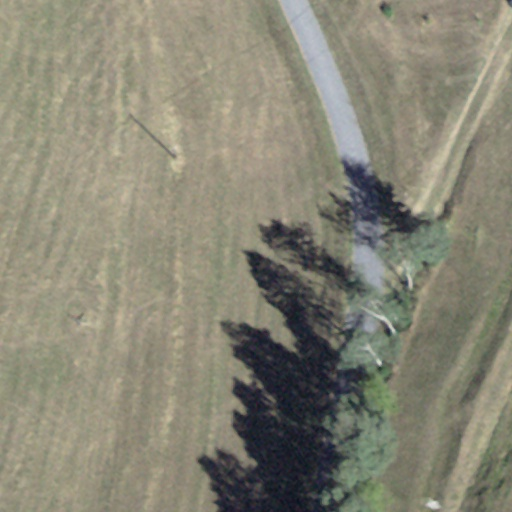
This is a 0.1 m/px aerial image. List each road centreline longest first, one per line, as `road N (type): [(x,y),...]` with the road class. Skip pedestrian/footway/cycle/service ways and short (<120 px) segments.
road 1 (unclassified): [(279,511),(338,318),(348,253),(338,170),(254,0)]
road 2 (track): [(502,0),(497,53),(338,318)]
